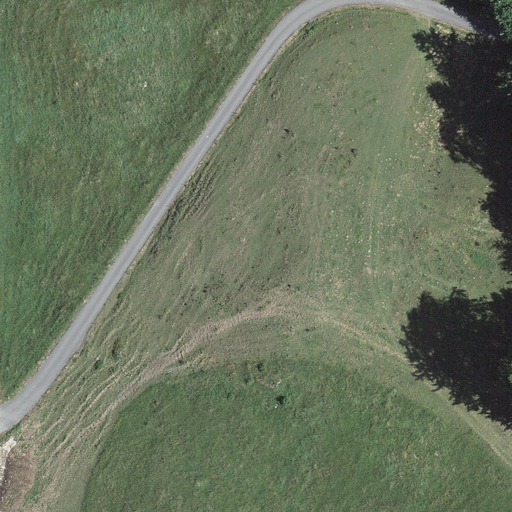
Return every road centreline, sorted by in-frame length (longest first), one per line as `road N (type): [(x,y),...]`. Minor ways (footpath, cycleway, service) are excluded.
road 1 (unclassified): [(0,411),(66,363),(264,57),(341,0)]
road 2 (unclassified): [(351,0),(466,31),(511,33)]
